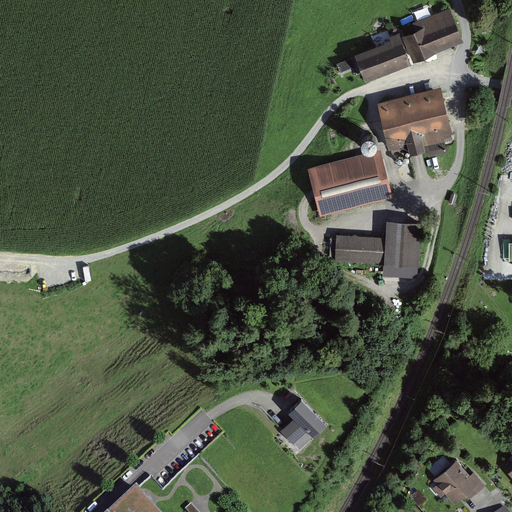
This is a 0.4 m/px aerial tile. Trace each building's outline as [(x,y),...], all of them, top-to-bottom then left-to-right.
[(465,42),(451,6),(421,17),(424,27),(404,34),(415,61),(465,42)] [(390,41),(355,54),(366,81),(412,63),(400,31),(388,36),(390,41)] [(354,67),(350,57),(335,63),(339,73),(354,67)] [(453,134),(442,86),(378,101),(390,154),(407,150),(408,154),(427,150),(426,145),(445,140),(444,136),(453,134)] [(320,215),(393,196),(381,149),(307,168),(320,215)] [(423,220),(385,218),(384,236),(338,233),(336,257),(387,261),(386,273),(420,276),(423,220)] [(326,428),(301,401),(289,412),(295,419),(282,431),(295,445),(308,432),(314,439),(326,428)] [(470,471),(456,456),(432,477),(437,483),(433,487),(441,497),(447,491),(457,503),(472,490),(476,494),(487,484),(473,468),(470,471)] [(153,511),(135,492),(113,511),(153,511)] [(200,511),(191,503),(185,508),(188,511),(200,511)]
